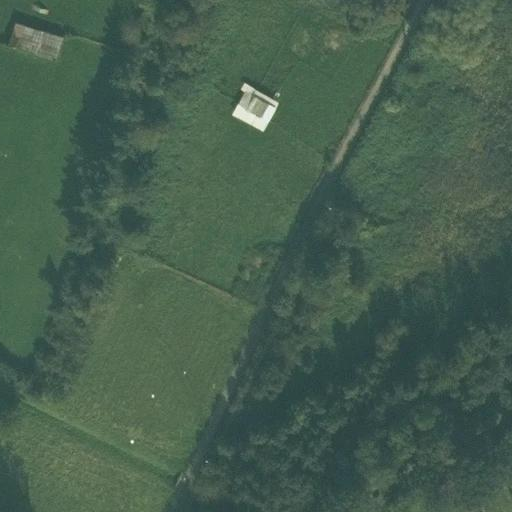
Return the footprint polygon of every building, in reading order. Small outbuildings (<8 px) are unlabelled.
[(9,44),(18,47),(24,24),(15,21),(9,44)] [(44,30),(24,24),(18,47),(37,53),(44,30)] [(63,36),(44,30),(37,53),(56,59),(63,36)] [(245,88),(254,93),(269,101),(276,106),(279,101),(245,81),(242,86),(245,88)] [(246,107),(254,93),(245,88),(237,102),(246,107)] [(269,101),(254,93),(246,107),(261,116),(269,101)] [(246,107),(237,102),(231,112),(262,131),(276,106),(269,101),(261,116),(246,107)]
